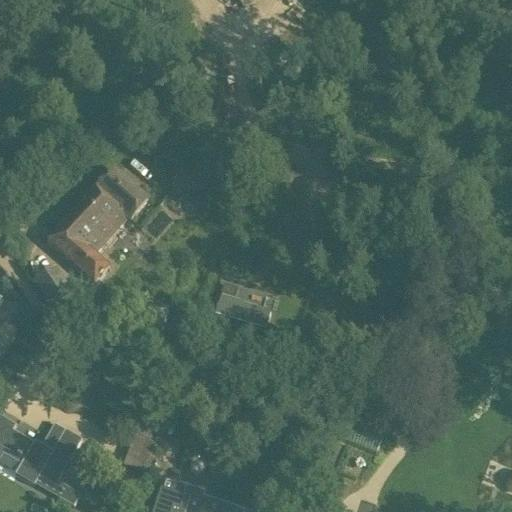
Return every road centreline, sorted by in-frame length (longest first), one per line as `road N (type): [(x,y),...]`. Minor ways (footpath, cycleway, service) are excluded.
road 1 (track): [(511,186),(264,146),(248,131),(239,90)]
road 2 (unknown): [(511,148),(276,113),(239,90)]
